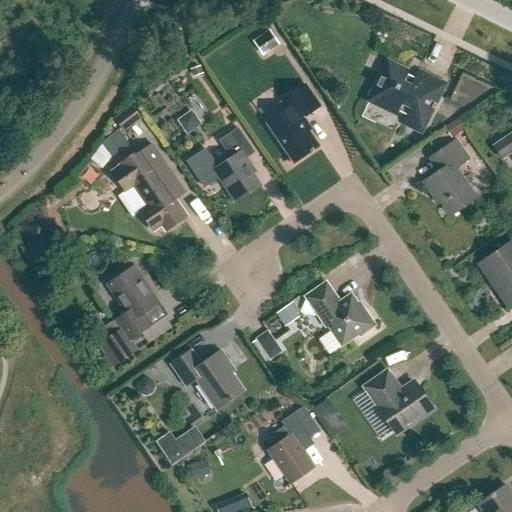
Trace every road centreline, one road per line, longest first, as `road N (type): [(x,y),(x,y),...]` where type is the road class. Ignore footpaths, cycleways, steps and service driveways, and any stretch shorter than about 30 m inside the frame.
road 1 (residential): [(511,422),(370,211),(351,199),(328,203),(263,252),(253,281)]
road 2 (unclassified): [(135,0),(74,112),(0,190)]
road 3 (residential): [(385,511),(511,422)]
